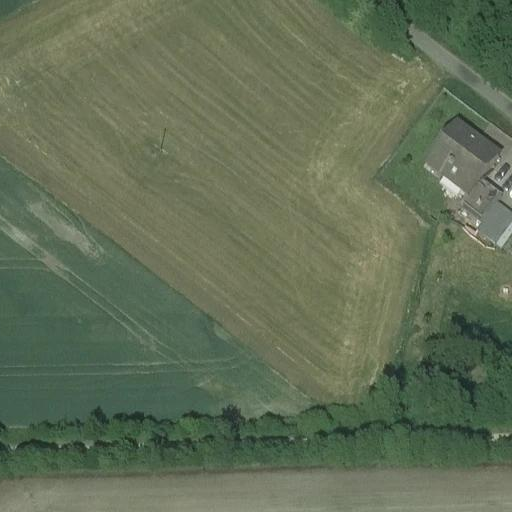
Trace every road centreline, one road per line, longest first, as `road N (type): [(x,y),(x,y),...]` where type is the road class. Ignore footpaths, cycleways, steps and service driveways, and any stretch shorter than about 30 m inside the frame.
road 1 (track): [(0,454),(511,440)]
road 2 (unclassified): [(366,0),(511,111)]
